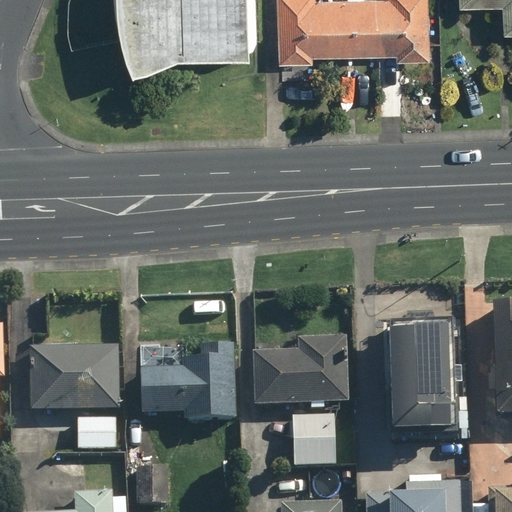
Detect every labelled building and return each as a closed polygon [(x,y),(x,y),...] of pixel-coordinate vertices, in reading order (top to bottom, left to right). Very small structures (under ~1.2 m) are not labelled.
[(117,39),(128,70),(173,54),(244,52),(244,45),(243,0),(112,0),(112,7),(117,39)] [(272,0),(274,65),(310,64),(310,55),(393,53),(393,58),(428,57),(427,0),(272,0)] [(511,0),(455,0),(456,6),(496,5),(497,32),(511,31),(511,0)] [(490,342),(493,418),(511,417),(511,305),(489,306),(490,331),(482,331),(482,343),(490,342)] [(448,412),(448,330),(384,331),(385,436),(426,435),(426,412),(448,412)] [(251,354),(253,408),(309,406),(309,411),(323,410),(323,405),(347,404),(345,338),(297,340),(297,352),(251,354)] [(183,415),(183,422),(234,420),(232,346),(200,347),(200,359),(182,360),(181,347),(146,347),(139,369),(140,416),(183,415)] [(28,348),(29,412),(117,412),(116,348),(28,348)] [(333,418),(291,419),(292,468),(334,467),(333,418)] [(76,420),(76,451),(114,451),(114,420),(76,420)] [(471,511),(470,478),(448,479),(448,473),(439,474),(440,478),(408,479),(408,484),(403,485),(403,494),(364,495),(364,511),(471,511)] [(511,511),(511,489),(487,490),(487,511),(511,511)] [(124,511),(124,499),(113,500),(112,493),(73,495),(74,511),(124,511)] [(340,511),(341,503),(279,505),(279,511),(340,511)]
